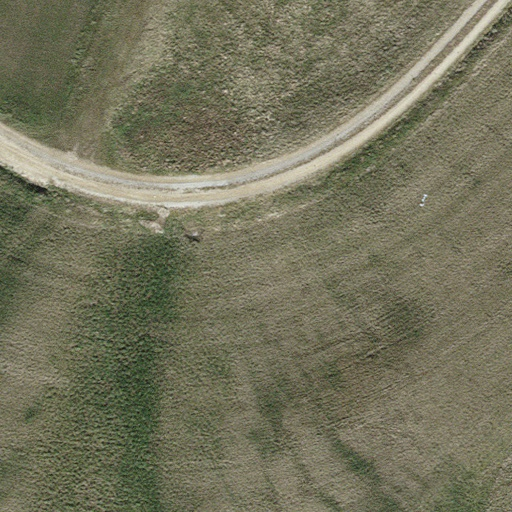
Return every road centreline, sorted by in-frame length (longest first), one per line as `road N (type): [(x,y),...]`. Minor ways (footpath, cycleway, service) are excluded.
road 1 (track): [(0,142),(134,196),(276,194),(405,111),(504,0)]
road 2 (track): [(132,0),(80,174)]
